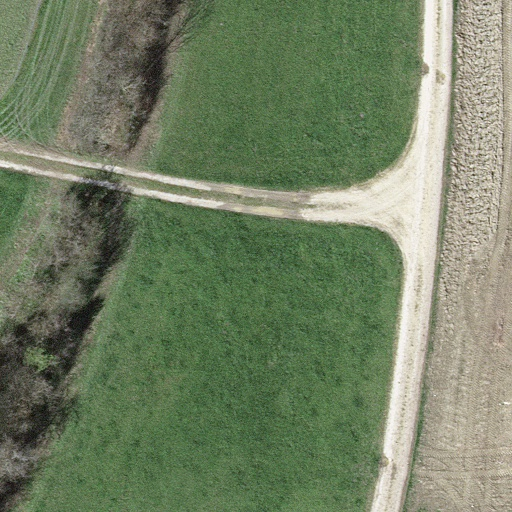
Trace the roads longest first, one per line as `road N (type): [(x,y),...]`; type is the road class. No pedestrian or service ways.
road 1 (track): [(382,511),(412,350),(424,199),(302,205),(0,152)]
road 2 (track): [(424,199),(436,0)]
